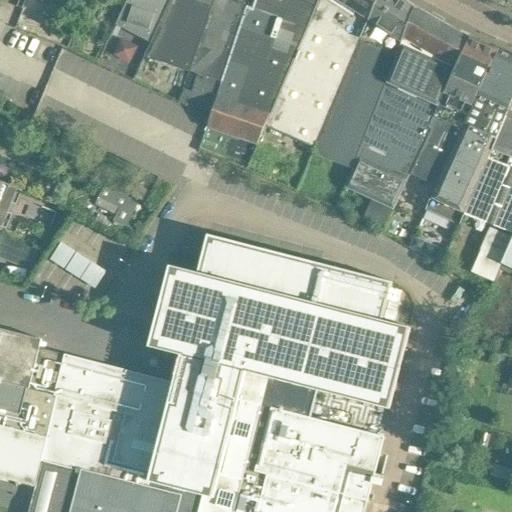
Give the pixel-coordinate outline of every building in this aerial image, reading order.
[(170,0),(127,0),(115,26),(149,43),(169,1),(170,2),(170,0)] [(214,0),(170,0),(170,2),(169,1),(149,43),(143,58),(190,73),(208,20),(214,0)] [(214,0),(208,20),(190,73),(196,75),(190,92),(184,90),(177,105),(211,119),(245,11),(252,13),(256,0),(214,0)] [(319,0),(256,0),(252,13),(245,11),(211,119),(207,129),(257,146),(264,130),(309,25),(319,0)] [(370,23),(377,0),(319,0),(309,25),(264,130),(314,150),(370,23)] [(404,44),(416,8),(402,0),(377,0),(370,23),(314,150),(312,155),(354,172),(404,44)] [(446,90),(469,37),(458,32),(416,8),(404,44),(354,172),(347,189),(394,211),(412,176),(425,148),(431,132),(427,130),(446,90)] [(477,97),(497,50),(469,37),(446,90),(427,130),(431,132),(425,148),(412,176),(435,186),(453,148),(475,97),(477,97)] [(503,127),(511,103),(511,57),(497,50),(477,97),(475,97),(453,148),(435,186),(428,200),(425,210),(459,225),(463,214),(464,215),(503,127)] [(511,103),(503,127),(464,215),(511,233),(511,103)] [(114,219),(127,226),(138,203),(105,185),(99,196),(121,207),(114,219)] [(0,477),(35,486),(41,461),(81,471),(69,511),(364,511),(372,483),(381,485),(383,479),(374,477),(384,437),(311,417),(317,391),(390,410),(411,329),(383,321),(393,283),(208,235),(198,274),(170,266),(149,347),(182,356),(175,383),(40,348),(42,339),(0,328),(0,477)] [(446,251),(413,236),(408,248),(441,262),(446,251)] [(511,240),(502,264),(511,268),(511,240)] [(58,244),(49,263),(98,285),(107,267),(58,244)]
